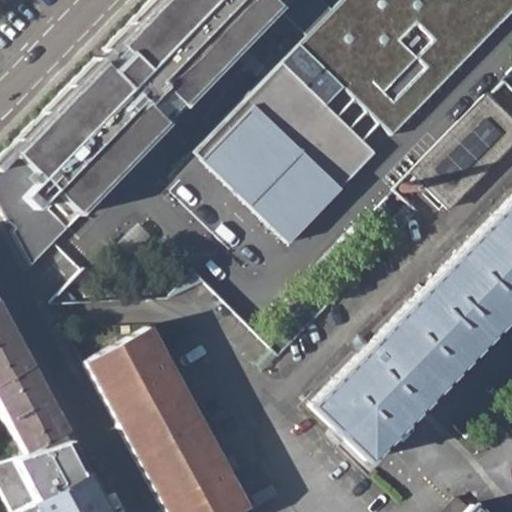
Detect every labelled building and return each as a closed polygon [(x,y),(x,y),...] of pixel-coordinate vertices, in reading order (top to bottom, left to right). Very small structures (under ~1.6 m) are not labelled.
[(8,231),(27,266),(51,241),(76,216),(164,125),(233,54),(276,9),(304,36),(296,44),(340,87),(389,135),(511,8),(511,0),(147,0),(104,45),(101,48),(107,55),(100,63),(93,56),(5,147),(0,151),(0,216),(4,224),(6,222),(12,227),(8,231)] [(279,61),(323,104),(340,87),(296,44),(279,61)] [(323,104),(279,61),(191,151),(284,242),(372,152),(323,104)] [(419,162),(408,173),(444,209),(511,140),(511,121),(488,99),(483,94),(417,160),(419,162)] [(511,193),(307,404),(364,460),(511,307),(511,193)] [(63,432),(0,315),(0,412),(22,454),(63,432)] [(79,362),(160,511),(229,511),(241,506),(212,452),(143,327),(79,362)] [(22,454),(0,460),(0,494),(9,511),(105,511),(68,441),(22,454)] [(455,498),(441,511),(457,511),(463,506),(455,498)]
